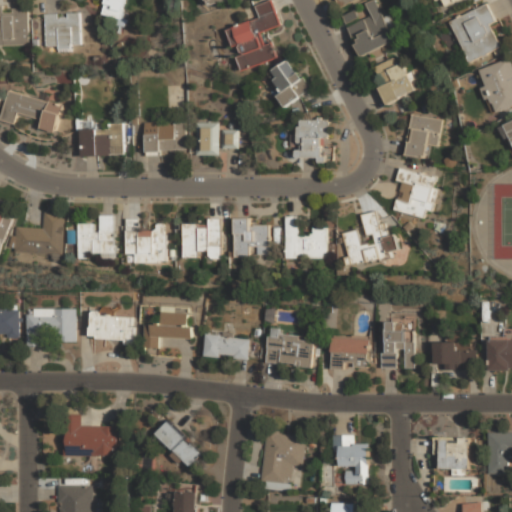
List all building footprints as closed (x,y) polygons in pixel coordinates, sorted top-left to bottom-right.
[(106,0),(102,13),(121,18),(126,0),(106,0)] [(243,69),(279,58),(274,42),(267,44),(264,32),(282,27),(273,0),(269,0),(256,4),(261,18),(230,27),(243,69)] [(350,26),(358,43),(356,44),(361,56),(394,41),(375,0),(372,0),(367,3),(372,16),(350,26)] [(436,0),(441,8),(458,0),(436,0)] [(0,46),(29,46),(29,5),(0,5),(0,46)] [(495,22),(488,5),(452,19),(469,62),(501,49),(491,23),(495,22)] [(347,23),(358,18),(355,10),(344,16),(347,23)] [(46,48),(80,48),(80,14),(46,14),(46,48)] [(511,107),(511,61),(510,57),(480,69),(487,86),(481,88),(487,103),(492,101),(497,113),(511,107)] [(270,69),(286,104),(310,93),(294,58),(270,69)] [(380,87),(387,104),(419,90),(411,72),(407,73),(402,62),(396,65),(393,58),(376,66),(385,85),(380,87)] [(56,132),(64,104),(8,90),(1,120),(17,124),(19,114),(41,120),(39,128),(56,132)] [(442,119),(411,115),(406,155),(425,158),(427,145),(438,146),(442,119)] [(327,119),(298,119),(298,159),(327,159),(327,119)] [(511,120),(499,126),(510,150),(511,149),(511,120)] [(145,122),(145,151),(187,151),(187,122),(145,122)] [(219,122),(198,122),(198,154),(219,154),(219,122)] [(124,156),(124,127),(82,127),(83,157),(124,156)] [(238,129),(223,129),(223,147),(238,147),(238,129)] [(395,210),(425,217),(426,210),(433,211),(438,189),(435,188),(437,176),(400,168),(397,181),(402,182),(395,210)] [(344,232),(351,265),(395,256),(393,251),(399,249),(396,234),(384,237),(379,210),(362,214),(367,236),(373,234),(375,242),(361,245),(358,229),(344,232)] [(17,227),(16,236),(11,235),(10,251),(63,254),(65,213),(45,212),(44,228),(17,227)] [(0,252),(12,219),(0,214),(0,252)] [(80,259),(93,258),(93,257),(115,257),(115,215),(101,215),(101,231),(95,231),(95,223),(79,224),(80,259)] [(327,227),(312,227),(311,236),(301,236),(301,216),(287,216),(286,257),(326,258),(327,227)] [(127,254),(136,254),(136,262),(166,263),(167,224),(156,223),(156,230),(140,230),(140,219),(128,218),(127,254)] [(184,257),(205,257),(205,259),(222,258),(221,218),(207,218),(207,224),(183,224),(184,257)] [(270,254),(270,225),(250,225),(250,218),(235,218),(235,257),(254,257),(254,254),(270,254)] [(76,308),(34,309),(34,315),(27,315),(28,346),(49,346),(49,342),(77,341),(76,308)] [(0,334),(7,334),(7,338),(19,337),(19,309),(0,309),(0,334)] [(193,339),(194,327),(188,327),(188,313),(161,311),(161,324),(146,323),(144,347),(160,348),(161,337),(193,339)] [(133,345),(134,315),(91,313),(90,338),(125,340),(125,345),(133,345)] [(383,368),(397,368),(397,349),(406,349),(406,368),(415,368),(415,331),(398,331),(398,322),(388,322),(388,353),(383,353),(383,368)] [(511,328),(504,329),(504,337),(490,337),(490,370),(511,369),(511,328)] [(268,362),(312,367),(315,337),(271,332),(268,362)] [(249,359),(251,339),(208,334),(206,355),(249,359)] [(332,369),(345,369),(345,365),(368,366),(369,337),(333,336),(332,369)] [(446,370),(478,369),(478,350),(457,350),(457,342),(435,342),(436,364),(446,364),(446,370)] [(83,426),(83,415),(66,414),(66,456),(120,456),(120,426),(83,426)] [(189,468),(202,454),(170,421),(156,434),(189,468)] [(268,429),(262,480),(271,481),(271,486),(290,488),(293,464),(303,465),(307,433),(268,429)] [(511,432),(491,432),(490,474),(510,474),(510,453),(511,453),(511,432)] [(335,455),(341,455),(341,465),(347,465),(347,483),(370,483),(370,443),(355,443),(355,434),(335,434),(335,455)] [(470,436),(436,436),(436,457),(441,457),(441,468),(470,468),(470,436)] [(60,511),(93,511),(94,485),(61,485),(60,511)] [(197,511),(197,492),(176,492),(175,511),(197,511)] [(484,511),(484,501),(467,502),(467,511),(484,511)] [(333,511),(367,511),(368,502),(334,502),(333,511)]
